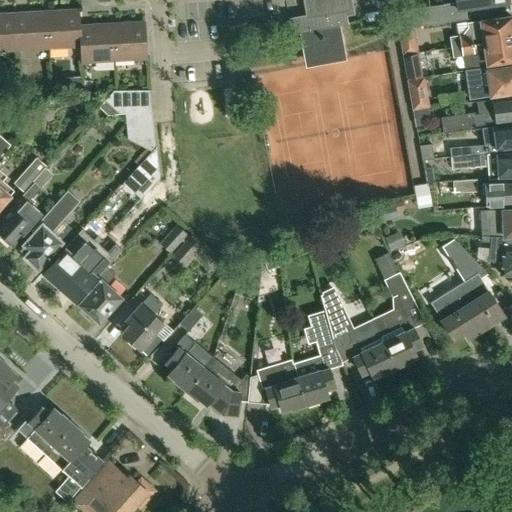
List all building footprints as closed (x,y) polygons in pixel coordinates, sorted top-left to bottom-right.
[(307,19),(309,31),(338,26),(346,25),(345,23),(344,13),(352,11),(350,0),(308,0),(310,12),(311,18),(307,19)] [(455,0),(456,5),(450,6),(444,7),(445,13),(450,12),(508,2),(507,0),(455,0)] [(80,45),(79,26),(80,26),(79,10),(46,12),(48,47),(80,45)] [(48,47),(46,12),(14,14),(16,49),(48,47)] [(0,49),(16,49),(14,14),(0,14),(0,49)] [(511,17),(510,16),(467,22),(469,33),(460,34),(460,35),(450,36),(451,46),(511,37),(511,17)] [(145,22),(112,24),(114,59),(147,57),(145,22)] [(247,23),(228,27),(231,39),(250,35),(247,23)] [(114,59),(112,24),(80,26),(79,26),(80,45),(81,61),(114,59)] [(342,50),(338,26),(309,31),(302,32),(306,56),(342,50)] [(402,52),(416,49),(412,27),(398,30),(402,52)] [(511,37),(451,46),(453,57),(463,55),(463,56),(471,55),(472,64),(487,62),(487,63),(511,59),(511,37)] [(406,77),(411,77),(421,75),(417,53),(402,55),(406,77)] [(217,79),(227,78),(226,60),(216,61),(217,79)] [(487,68),(476,69),(465,71),(469,99),(511,92),(511,65),(487,69),(487,68)] [(427,106),(422,76),(407,78),(412,109),(427,106)] [(126,125),(150,99),(149,90),(113,90),(99,107),(107,115),(125,113),(126,125)] [(511,97),(493,101),(492,99),(482,101),(484,113),(474,115),(474,113),(442,119),(445,133),(471,129),(470,122),(475,121),(476,126),(495,122),(495,123),(511,119),(511,97)] [(150,99),(126,125),(127,138),(154,135),(150,99)] [(427,106),(412,109),(414,124),(430,121),(427,106)] [(497,150),(511,147),(511,124),(482,129),(484,146),(449,148),(450,158),(495,153),(497,150)] [(432,156),(430,142),(418,143),(420,158),(432,156)] [(144,180),(157,166),(155,148),(134,171),(144,180)] [(24,193),(34,181),(45,168),(46,167),(53,159),(43,150),(36,157),(14,183),(24,193)] [(511,153),(497,155),(495,153),(450,158),(451,169),(470,166),(470,168),(487,166),(487,179),(511,177),(511,153)] [(435,181),(432,166),(424,168),(426,183),(435,181)] [(32,204),(34,201),(32,199),(42,188),(41,188),(52,174),(45,168),(34,181),(24,193),(0,219),(0,233),(13,245),(22,234),(24,236),(43,214),(32,204)] [(0,181),(6,175),(0,170),(0,205),(9,195),(0,187),(0,181)] [(453,193),(477,192),(476,179),(452,181),(453,193)] [(511,181),(481,183),(482,194),(502,193),(502,204),(511,203),(511,181)] [(60,241),(51,233),(79,201),(67,190),(31,230),(34,233),(19,250),(37,266),(60,241)] [(397,218),(394,203),(374,208),(378,222),(397,218)] [(511,209),(480,211),(481,219),(484,219),(485,235),(503,236),(511,235),(511,209)] [(187,234),(177,225),(159,243),(170,253),(187,234)] [(329,242),(322,226),(306,233),(313,248),(329,242)] [(42,271),(58,285),(78,262),(72,256),(81,245),(85,246),(93,237),(82,228),(42,271)] [(405,243),(400,231),(385,238),(390,249),(405,243)] [(511,246),(503,247),(503,236),(485,235),(480,234),(479,259),(501,261),(500,274),(511,274),(511,246)] [(201,245),(190,236),(172,255),(183,264),(201,245)] [(464,281),(431,302),(442,320),(454,338),(464,331),(468,337),(504,315),(488,291),(482,295),(474,283),(488,274),(454,239),(442,247),(464,281)] [(278,267),(275,259),(273,250),(265,253),(267,262),(264,262),(266,270),(278,267)] [(81,264),(60,287),(75,301),(96,278),(89,271),(81,264)] [(79,304),(99,322),(121,297),(106,284),(115,274),(107,267),(90,287),(92,289),(79,304)] [(414,328),(418,327),(426,323),(410,289),(398,295),(407,315),(399,319),(401,325),(381,335),(396,367),(408,361),(408,360),(417,355),(414,349),(422,345),(414,328)] [(384,372),(396,367),(381,335),(379,335),(376,329),(356,339),(332,290),(322,295),(326,309),(327,313),(337,349),(343,362),(355,356),(363,373),(371,369),(374,376),(384,371),(384,372)] [(130,324),(122,333),(140,349),(147,355),(161,339),(154,333),(163,323),(152,313),(162,303),(150,293),(141,303),(126,320),(130,324)] [(202,315),(193,306),(178,323),(187,332),(202,315)] [(330,369),(333,368),(344,364),(343,362),(337,349),(327,313),(326,309),(307,315),(311,328),(309,328),(312,340),(315,340),(320,356),(293,364),(305,405),(319,401),(319,399),(329,396),(326,389),(335,387),(330,369)] [(178,348),(166,363),(173,369),(168,375),(176,381),(175,382),(186,391),(204,368),(213,357),(195,343),(184,334),(175,346),(178,348)] [(204,368),(186,391),(197,400),(198,398),(205,405),(208,402),(214,407),(223,414),(237,415),(241,381),(231,372),(213,357),(204,368)] [(0,411),(7,403),(5,401),(18,386),(11,380),(15,375),(8,368),(9,367),(0,359),(0,411)] [(305,405),(293,364),(281,368),(284,381),(276,384),(272,371),(249,378),(250,400),(264,400),(263,389),(267,388),(272,406),(280,403),(282,410),(291,408),(292,409),(305,405)] [(44,455),(72,424),(62,414),(60,416),(53,409),(49,414),(42,408),(29,422),(27,420),(17,431),(28,440),(44,455)] [(6,424),(0,430),(0,447),(15,432),(6,424)] [(84,447),(84,446),(89,441),(81,434),(82,433),(72,424),(44,455),(62,470),(69,477),(56,492),(68,503),(102,463),(84,447)] [(109,463),(75,502),(86,511),(128,511),(134,506),(138,509),(154,492),(141,480),(138,484),(129,476),(128,478),(125,482),(119,477),(121,474),(109,463)]
